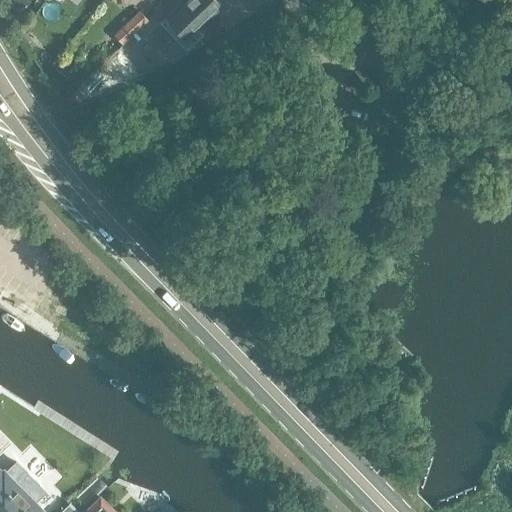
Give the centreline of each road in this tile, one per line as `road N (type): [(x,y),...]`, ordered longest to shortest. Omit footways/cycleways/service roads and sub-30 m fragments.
road 1 (primary): [(406,511),(103,199),(0,48)]
road 2 (primary): [(0,102),(86,215),(374,511)]
road 3 (residential): [(336,53),(363,44),(391,53),(407,93),(383,128),(354,132),(329,118)]
